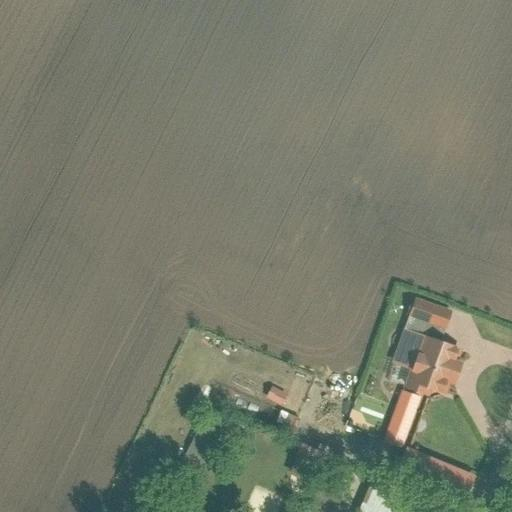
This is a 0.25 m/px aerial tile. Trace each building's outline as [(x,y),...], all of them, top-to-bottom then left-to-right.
[(436,327),(443,307),(405,295),(399,315),(436,327)] [(450,350),(409,335),(391,383),(432,398),(450,350)] [(413,399),(393,391),(375,440),(395,447),(413,399)] [(189,490),(217,432),(196,421),(167,479),(189,490)] [(465,477),(399,447),(387,474),(453,503),(465,477)] [(351,511),(352,511),(427,511),(430,505),(362,480),(351,511)]
